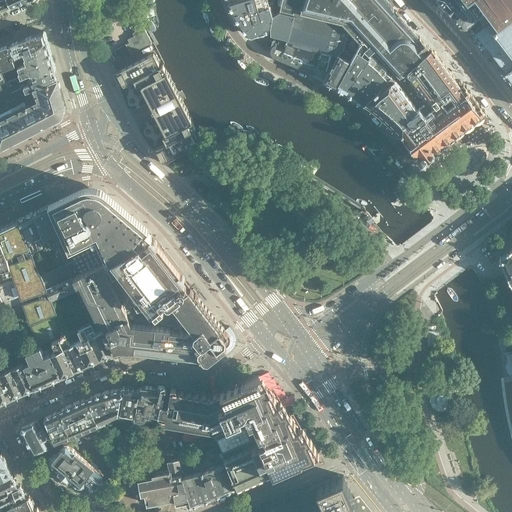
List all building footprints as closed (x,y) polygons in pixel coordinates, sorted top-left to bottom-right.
[(11,6),(8,0),(0,0),(0,10),(10,6),(11,6)] [(259,5),(258,1),(261,0),(230,0),(228,1),(234,13),(259,5)] [(263,18),(260,10),(268,8),(265,0),(261,0),(258,1),(259,5),(234,13),(236,17),(240,24),(263,18)] [(365,38),(395,10),(389,3),(386,0),(281,0),(282,0),(280,8),(275,10),(273,22),(271,28),(270,32),(274,33),(270,49),(270,50),(270,51),(270,52),(270,53),(271,54),(271,55),(272,56),(273,56),(274,57),(301,69),(302,68),(312,72),(311,73),(336,86),(358,44),(365,38)] [(462,0),(440,0),(453,12),(452,13),(461,21),(460,24),(468,24),(469,22),(487,8),(485,5),(473,14),(462,0)] [(511,0),(462,0),(473,14),(485,5),(487,8),(492,14),(486,19),(487,19),(483,22),(483,21),(471,30),(485,48),(486,48),(502,70),(501,71),(502,72),(503,72),(504,74),(503,74),(505,76),(506,75),(507,77),(507,78),(508,78),(510,81),(511,82),(511,83),(511,0)] [(154,15),(152,8),(141,12),(143,19),(154,15)] [(273,22),(268,8),(260,10),(263,18),(240,24),(248,34),(249,35),(250,35),(251,35),(265,31),(265,30),(271,28),(273,22)] [(430,47),(420,36),(419,36),(407,24),(400,16),(401,15),(395,10),(365,38),(369,43),(372,40),(393,62),(398,58),(407,68),(430,47)] [(148,35),(143,27),(132,33),(134,35),(136,41),(148,35)] [(13,51),(46,38),(44,31),(43,31),(11,43),(11,45),(10,45),(12,51),(13,51)] [(136,41),(134,35),(133,36),(127,39),(129,42),(131,46),(137,42),(136,41)] [(130,53),(151,42),(148,37),(137,42),(131,46),(127,47),(130,53)] [(54,69),(49,48),(46,38),(13,51),(15,55),(23,52),(26,62),(18,65),(20,70),(19,71),(21,76),(30,72),(32,78),(54,69)] [(344,91),(368,57),(362,52),(369,43),(365,38),(358,44),(336,86),(344,91)] [(483,110),(470,92),(461,80),(458,79),(457,80),(442,61),(441,61),(434,52),(430,47),(407,68),(399,76),(395,71),(387,77),(361,102),(364,104),(370,109),(376,113),(380,116),(384,120),(388,123),(391,127),(395,130),(398,134),(403,139),(411,150),(412,150),(413,149),(419,158),(418,159),(419,160),(420,160),(421,160),(424,160),(424,161),(425,161),(426,160),(426,159),(483,116),(483,117),(484,117),(484,116),(484,115),(486,114),(484,112),(485,111),(485,110),(484,109),(483,110)] [(193,123),(166,70),(165,70),(162,64),(160,66),(154,54),(153,53),(151,53),(149,55),(149,54),(132,63),(133,63),(116,72),(115,71),(117,74),(118,74),(122,83),(121,84),(123,86),(134,80),(137,87),(140,86),(165,134),(162,136),(166,143),(155,149),(156,151),(157,151),(162,160),(161,161),(162,163),(168,160),(196,146),(198,144),(199,143),(199,142),(198,141),(199,141),(195,134),(193,130),(195,129),(192,123),(193,123)] [(353,97),(378,67),(373,62),(376,58),(371,53),(368,57),(344,91),(353,97)] [(361,102),(387,77),(382,71),(386,67),(382,63),(378,67),(353,97),(361,102)] [(8,75),(5,65),(0,67),(4,77),(8,75)] [(27,91),(57,79),(54,69),(32,78),(9,87),(11,91),(20,94),(27,91)] [(64,104),(64,103),(57,79),(27,91),(20,94),(11,91),(9,87),(8,84),(0,87),(0,147),(39,127),(59,117),(61,116),(62,115),(62,114),(63,112),(64,111),(64,110),(64,109),(65,108),(65,107),(64,106),(64,105),(64,104)] [(114,258),(152,236),(151,236),(146,232),(149,228),(107,193),(104,191),(103,190),(101,189),(99,188),(97,188),(95,187),(94,187),(92,187),(90,186),(87,187),(86,187),(84,187),(81,188),(79,188),(78,189),(48,203),(48,204),(73,261),(67,264),(66,264),(56,269),(48,272),(42,275),(47,286),(47,287),(74,276),(109,261),(114,258)] [(73,261),(48,204),(48,203),(33,211),(43,235),(47,246),(61,240),(67,255),(53,260),(55,264),(56,269),(66,264),(67,264),(73,261)] [(43,235),(33,211),(25,215),(38,247),(43,245),(39,236),(43,235)] [(38,247),(25,215),(17,219),(27,241),(31,240),(34,249),(38,247)] [(28,245),(27,241),(17,219),(0,226),(0,239),(5,255),(28,245)] [(362,229),(355,222),(347,230),(359,241),(366,233),(362,229)] [(429,235),(453,267),(455,266),(430,234),(429,235)] [(191,286),(152,236),(114,258),(109,261),(134,312),(149,305),(155,312),(191,286)] [(5,255),(0,239),(0,262),(6,277),(12,274),(11,269),(6,255),(5,255)] [(413,248),(437,279),(438,278),(414,246),(413,248)] [(511,247),(502,255),(501,255),(501,256),(501,260),(500,261),(501,261),(511,285),(511,284),(511,247)] [(47,286),(42,275),(41,274),(40,271),(34,259),(11,269),(12,274),(14,280),(21,296),(47,286)] [(235,335),(232,329),(229,326),(225,329),(191,286),(155,312),(148,317),(136,316),(134,312),(109,261),(74,276),(79,288),(52,300),(55,306),(58,315),(65,330),(65,332),(67,334),(78,329),(85,326),(97,321),(99,325),(101,329),(113,352),(115,351),(117,351),(118,350),(120,350),(122,350),(123,350),(125,350),(137,351),(137,352),(138,352),(139,351),(151,352),(151,353),(152,353),(153,353),(153,352),(165,354),(165,355),(166,355),(167,356),(168,355),(168,354),(180,355),(180,357),(186,358),(186,357),(200,359),(206,359),(206,360),(207,360),(208,360),(218,352),(218,351),(219,351),(220,350),(221,349),(222,348),(226,353),(229,351),(232,349),(234,346),(235,342),(236,339),(235,335)] [(56,269),(55,264),(47,268),(48,272),(56,269)] [(0,309),(22,300),(21,296),(14,280),(0,285),(0,309)] [(55,306),(52,300),(50,296),(24,307),(28,316),(55,306)] [(65,330),(58,315),(31,326),(38,341),(65,330)] [(113,352),(101,329),(96,332),(94,328),(99,325),(97,321),(85,326),(100,358),(113,352)] [(100,358),(85,326),(78,329),(82,338),(76,340),(87,364),(100,358)] [(87,364),(76,340),(70,343),(66,335),(67,334),(65,332),(58,335),(59,337),(74,370),(87,364)] [(429,332),(429,344),(435,344),(437,343),(438,342),(438,334),(437,333),(435,332),(431,332),(430,332),(429,332)] [(74,370),(59,337),(52,340),(56,349),(50,352),(60,376),(74,370)] [(60,376),(50,352),(44,355),(40,346),(32,349),(47,382),(60,376)] [(47,382),(32,349),(26,351),(31,361),(24,364),(34,388),(47,382)] [(34,388),(24,364),(22,361),(11,367),(23,393),(34,388)] [(23,393),(11,367),(0,371),(0,373),(11,398),(23,393)] [(303,432),(299,425),(298,426),(294,419),(293,419),(289,413),(288,413),(284,407),(292,404),(288,397),(287,398),(283,390),(281,391),(278,384),(277,385),(273,378),(271,379),(268,372),(259,376),(259,375),(207,397),(206,393),(200,396),(198,392),(192,395),(190,391),(185,393),(183,389),(177,392),(175,388),(171,387),(170,390),(168,389),(166,389),(165,393),(164,395),(165,395),(163,407),(162,407),(162,409),(161,414),(160,422),(203,429),(205,432),(209,430),(213,431),(237,488),(319,453),(314,444),(313,444),(309,437),(308,438),(304,431),(303,432)] [(11,398),(0,373),(0,403),(0,404),(11,398)] [(163,407),(165,395),(164,395),(165,393),(166,389),(166,387),(164,387),(164,386),(161,385),(160,385),(158,385),(157,386),(156,386),(155,387),(147,386),(143,386),(142,386),(141,389),(137,415),(136,418),(146,420),(147,414),(152,415),(153,413),(161,414),(162,409),(162,407),(163,407)] [(117,417),(118,412),(122,386),(89,397),(85,398),(44,417),(55,440),(62,437),(63,438),(117,417)] [(137,415),(141,389),(142,386),(139,388),(137,388),(137,389),(133,388),(134,387),(133,387),(132,388),(129,387),(128,386),(128,387),(124,386),(123,386),(122,386),(118,412),(125,413),(137,415)] [(436,392),(433,396),(434,404),(438,407),(441,407),(442,409),(444,409),(444,406),(446,405),(449,402),(449,398),(447,394),(444,391),(440,391),(436,392)] [(47,438),(38,421),(38,420),(34,422),(34,421),(24,425),(23,430),(35,452),(52,445),(49,439),(47,438)] [(135,439),(137,431),(128,435),(131,440),(135,439)] [(103,473),(90,463),(92,461),(83,453),(81,455),(66,443),(65,443),(59,450),(57,453),(53,453),(48,458),(49,462),(55,467),(54,468),(71,482),(72,481),(78,486),(82,486),(86,489),(90,484),(92,486),(92,487),(97,486),(102,480),(99,478),(103,473)] [(235,488),(217,447),(197,455),(179,459),(178,456),(167,458),(170,470),(153,473),(154,476),(139,479),(142,492),(146,492),(148,503),(174,498),(175,504),(188,501),(189,506),(235,488)] [(0,478),(12,473),(9,467),(9,468),(6,462),(6,463),(1,453),(0,453),(0,478)] [(123,471),(131,466),(129,462),(121,467),(123,471)] [(40,511),(37,506),(35,507),(29,495),(26,496),(20,484),(18,485),(12,473),(0,478),(0,509),(1,510),(0,511),(40,511)] [(358,511),(359,511),(354,498),(343,475),(314,488),(323,509),(324,511),(358,511)] [(317,511),(323,509),(314,488),(257,511),(317,511)]
